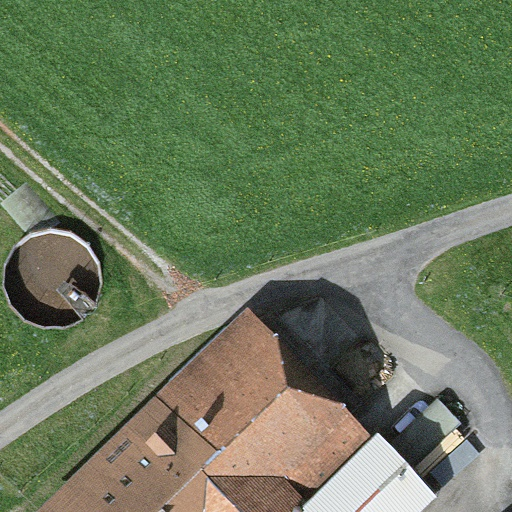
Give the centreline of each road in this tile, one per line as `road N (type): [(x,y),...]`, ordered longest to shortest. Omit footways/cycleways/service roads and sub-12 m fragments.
road 1 (unclassified): [(0,431),(196,312),(511,208)]
road 2 (track): [(0,132),(196,312)]
